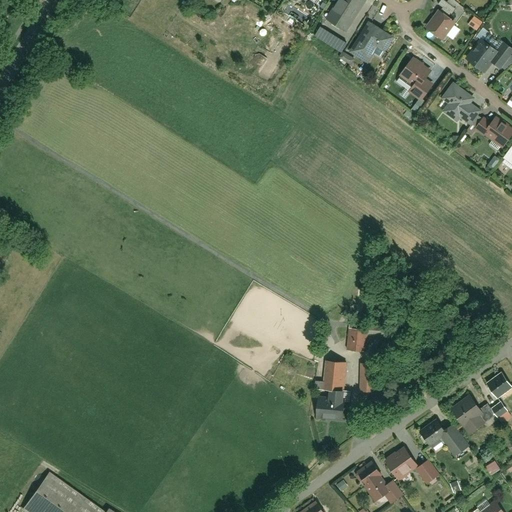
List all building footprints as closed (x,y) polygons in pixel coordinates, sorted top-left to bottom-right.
[(365,0),(337,0),(326,19),(347,32),(365,0)] [(442,42),(457,22),(439,9),(423,28),(442,42)] [(395,36),(367,20),(348,51),(368,63),(374,54),(382,58),(395,36)] [(498,51),(481,39),(465,61),(484,73),(491,62),(504,71),(511,61),(511,50),(503,44),(498,51)] [(432,69),(413,56),(397,78),(410,87),(408,91),(421,100),(432,84),(426,79),(432,69)] [(475,97),(451,81),(440,98),(447,103),(441,110),(457,120),(459,116),(470,123),(480,110),(470,104),(475,97)] [(475,127),(502,147),(511,133),(486,113),(475,127)] [(348,329),(346,351),(366,353),(368,331),(348,329)] [(340,399),(341,394),(344,394),(346,365),(324,363),(321,391),(325,392),(324,398),(312,397),(310,418),(341,422),(343,399),(340,399)] [(376,365),(361,365),(360,392),(375,393),(376,365)] [(511,380),(503,369),(483,385),(496,399),(511,386),(511,380)] [(471,396),(449,410),(465,433),(487,419),(471,396)] [(434,420),(418,432),(434,451),(443,444),(452,455),(468,445),(455,427),(443,434),(434,420)] [(417,463),(404,444),(383,459),(397,479),(415,467),(425,481),(437,474),(426,458),(417,463)] [(373,462),(358,472),(357,476),(360,480),(364,479),(368,485),(367,486),(377,500),(386,494),(390,491),(386,486),(380,477),(382,475),(373,462)] [(100,511),(48,475),(21,511),(110,511),(104,508),(101,511),(100,511)] [(394,481),(386,486),(390,491),(386,494),(392,502),(403,494),(394,481)] [(506,511),(496,500),(478,511),(506,511)] [(324,511),(317,501),(301,511),(324,511)]
